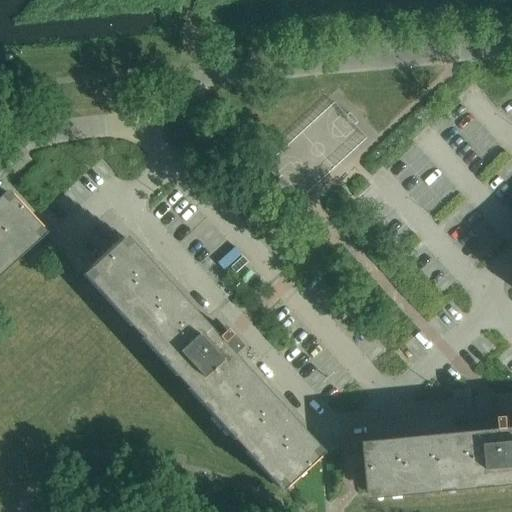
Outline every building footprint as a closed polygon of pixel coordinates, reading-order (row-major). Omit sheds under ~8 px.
[(0,264),(39,229),(9,197),(0,204),(0,264)] [(119,241),(86,271),(283,487),(316,457),(226,358),(211,342),(119,241)] [(211,342),(226,358),(239,346),(231,337),(231,336),(225,329),(211,342)] [(505,436),(511,435),(511,417),(503,418),(505,436)] [(370,449),(374,494),(511,480),(511,435),(505,436),(370,449)]
